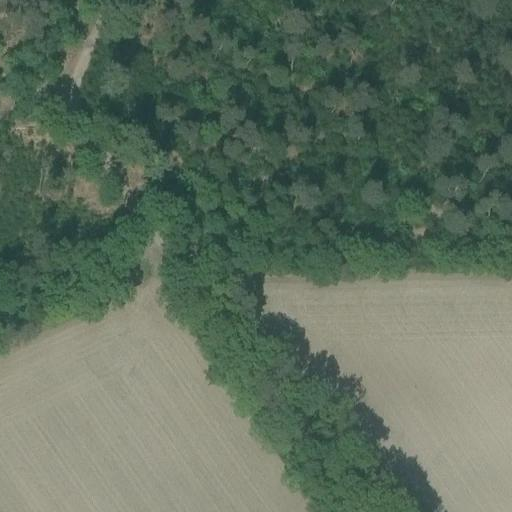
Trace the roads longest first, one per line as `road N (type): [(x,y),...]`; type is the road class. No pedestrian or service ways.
road 1 (track): [(0,65),(69,99),(138,195)]
road 2 (track): [(0,303),(164,235)]
